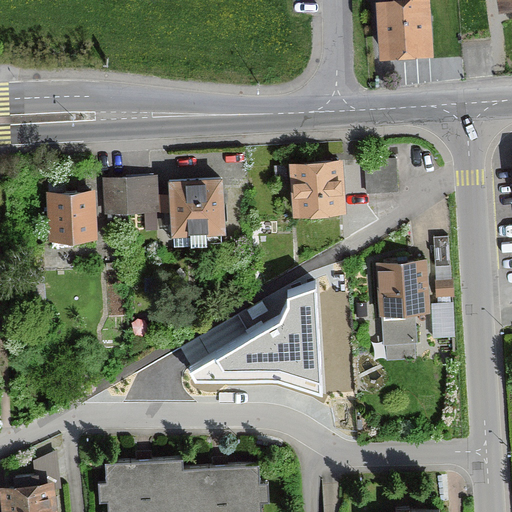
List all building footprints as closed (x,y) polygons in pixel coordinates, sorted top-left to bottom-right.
[(443,7),(430,7),(429,0),(408,0),(408,9),(389,10),(391,67),(445,65),(443,7)] [(396,163),(366,164),(367,194),(397,193),(396,163)] [(349,164),(303,168),(308,217),(353,214),(349,164)] [(238,177),(174,181),(178,243),(242,239),(238,177)] [(151,180),(108,182),(110,216),(152,214),(151,180)] [(102,195),(52,199),(55,245),(105,242),(102,195)] [(435,316),(433,262),(387,264),(389,318),(435,316)] [(315,289),(287,299),(287,308),(278,325),(189,374),(195,383),(279,382),(323,396),(315,289)] [(436,331),(453,331),(454,298),(437,298),(436,331)] [(269,511),(267,467),(191,471),(191,461),(116,465),(118,511),(269,511)] [(64,511),(62,484),(13,490),(15,511),(64,511)]
